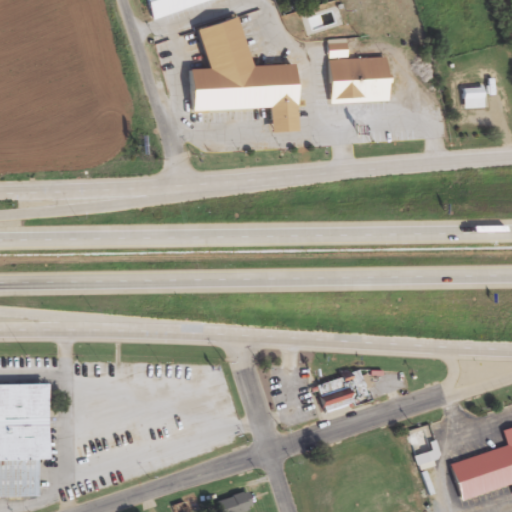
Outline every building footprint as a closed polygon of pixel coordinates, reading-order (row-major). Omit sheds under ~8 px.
[(288,66),(240,69),(237,24),(195,26),(198,71),(183,72),(185,115),(264,110),(266,135),(292,134),(288,66)] [(381,60),(323,61),(325,105),(383,103),(381,60)] [(459,110),(480,110),(480,89),(459,89),(459,110)] [(354,376),(312,385),(318,413),(351,406),(347,389),(356,387),(354,376)] [(0,377),(0,490),(36,490),(36,453),(49,453),(48,377),(0,377)] [(511,418),(500,423),(505,438),(447,457),(459,494),(511,476),(511,418)] [(212,503),(214,511),(246,511),(249,511),(243,493),(212,503)]
